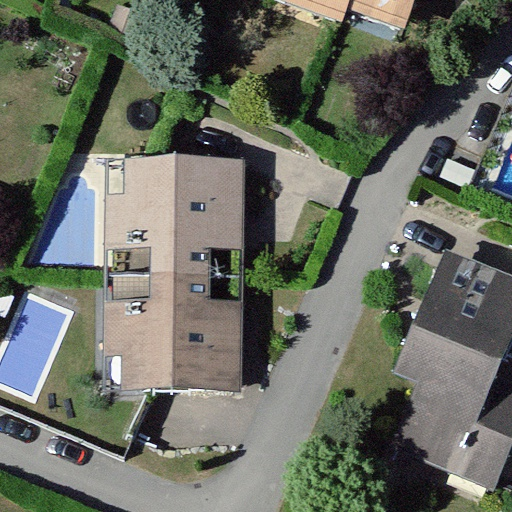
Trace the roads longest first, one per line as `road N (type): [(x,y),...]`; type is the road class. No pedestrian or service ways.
road 1 (residential): [(242,511),(386,182),(511,43)]
road 2 (residential): [(0,443),(161,511)]
